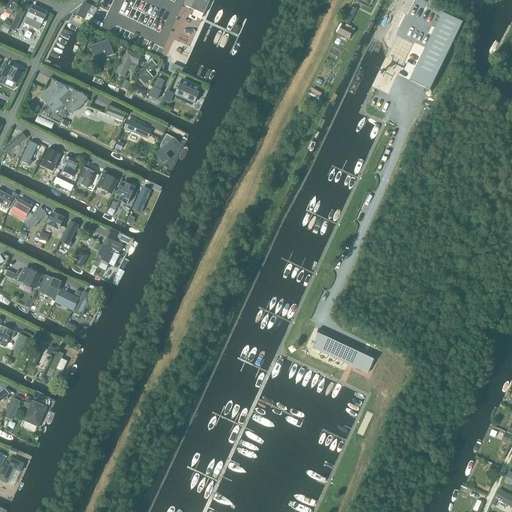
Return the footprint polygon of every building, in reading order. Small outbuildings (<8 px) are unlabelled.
[(0,16),(2,20),(10,15),(7,10),(22,0),(10,0),(0,6),(0,16)] [(187,0),(184,6),(190,8),(193,10),(194,8),(204,13),(209,0),(187,0)] [(84,19),(90,9),(91,6),(83,2),(79,10),(77,16),(84,19)] [(28,18),(25,24),(38,30),(41,24),(42,24),(47,13),(33,6),(27,18),(28,18)] [(350,25),(358,10),(351,7),(344,21),(350,25)] [(443,14),(415,70),(435,79),(462,24),(443,14)] [(15,32),(20,21),(15,19),(10,30),(15,32)] [(349,40),(354,30),(343,24),(338,34),(349,40)] [(90,40),(94,33),(89,30),(86,38),(90,40)] [(97,62),(115,55),(110,41),(92,47),(97,62)] [(123,49),(125,44),(117,41),(115,46),(123,49)] [(139,66),(143,57),(127,50),(116,74),(126,79),(133,63),(139,66)] [(146,86),(154,78),(150,74),(158,66),(153,61),(137,76),(146,86)] [(8,65),(0,81),(0,84),(14,91),(23,73),(8,65)] [(165,82),(158,78),(149,97),(157,100),(161,92),(160,91),(165,82)] [(200,89),(182,81),(176,94),(194,103),(200,89)] [(52,98),(46,104),(46,105),(47,105),(50,109),(54,113),(64,105),(66,108),(72,95),(65,87),(61,91),(55,84),(47,92),(52,98)] [(82,94),(75,91),(68,108),(69,109),(68,109),(68,111),(71,114),(72,114),(73,113),(74,114),(79,109),(80,110),(86,104),(85,103),(89,100),(83,94),(82,94)] [(169,104),(174,94),(167,91),(162,101),(169,104)] [(108,109),(106,115),(125,123),(128,116),(109,107),(108,109)] [(126,142),(134,139),(133,136),(141,134),(142,131),(142,129),(141,126),(140,123),(125,128),(127,134),(124,135),(126,142)] [(7,156),(28,139),(23,133),(2,150),(6,154),(7,156)] [(175,139),(165,134),(159,145),(162,147),(163,149),(156,155),(161,160),(165,164),(170,159),(167,155),(180,144),(176,139),(175,139)] [(30,144),(21,163),(28,167),(37,147),(30,144)] [(49,149),(40,166),(53,173),(59,161),(62,162),(65,157),(62,155),(49,149)] [(79,163),(65,157),(62,162),(67,164),(63,173),(73,178),(79,163)] [(84,168),(76,184),(88,189),(93,176),(95,173),(96,171),(86,166),(85,168),(84,168)] [(103,175),(96,188),(99,189),(105,192),(111,195),(118,181),(112,178),(107,176),(109,173),(103,170),(101,174),(103,175)] [(115,197),(114,199),(125,204),(127,205),(135,188),(130,186),(124,183),(122,182),(115,197)] [(143,188),(133,210),(141,213),(151,192),(143,188)] [(0,192),(0,206),(8,210),(13,199),(0,192)] [(26,218),(32,207),(29,206),(18,199),(17,202),(16,201),(15,200),(10,209),(20,214),(26,218)] [(25,224),(26,225),(32,230),(47,214),(41,209),(34,217),(30,213),(25,224)] [(50,235),(66,221),(61,215),(45,230),(50,235)] [(71,226),(64,240),(84,250),(91,236),(71,226)] [(44,244),(47,235),(42,233),(38,242),(44,244)] [(122,235),(120,240),(129,244),(131,239),(122,235)] [(106,239),(93,266),(97,268),(97,267),(101,261),(108,264),(114,267),(120,254),(119,253),(121,252),(123,248),(122,246),(123,246),(122,245),(118,243),(109,239),(109,240),(106,239)] [(90,272),(89,273),(93,276),(97,268),(93,266),(90,272)] [(36,290),(39,284),(40,282),(42,277),(24,268),(18,281),(22,283),(27,286),(36,290)] [(12,280),(14,276),(15,274),(8,271),(7,271),(7,272),(4,276),(10,279),(12,280)] [(47,277),(39,294),(56,302),(60,291),(63,285),(58,282),(47,277)] [(64,291),(57,304),(74,313),(81,299),(64,290),(64,291)] [(74,313),(73,315),(83,319),(87,311),(90,305),(94,307),(98,299),(85,293),(81,299),(74,313)] [(74,331),(74,330),(76,327),(68,323),(66,326),(65,327),(74,331)] [(0,348),(5,350),(10,339),(13,340),(16,335),(12,333),(11,335),(0,330),(0,348)] [(375,356),(322,331),(314,349),(348,364),(349,362),(354,365),(353,367),(367,373),(375,356)] [(21,353),(28,337),(22,334),(15,350),(21,353)] [(81,346),(80,346),(73,342),(70,349),(77,352),(78,352),(81,346)] [(37,365),(45,346),(37,343),(29,362),(37,365)] [(52,357),(56,349),(50,346),(46,354),(52,357)] [(59,353),(48,377),(53,379),(53,378),(59,381),(63,373),(57,370),(62,360),(64,355),(59,353)] [(46,386),(47,384),(49,380),(43,377),(41,381),(40,383),(46,386)] [(13,391),(6,388),(0,392),(0,401),(4,399),(5,401),(9,397),(8,395),(13,391)] [(44,403),(47,397),(41,394),(36,392),(33,398),(44,403)] [(13,420),(22,400),(14,397),(5,416),(13,420)] [(27,399),(24,406),(29,408),(32,401),(27,399)] [(29,408),(23,421),(38,428),(47,408),(33,402),(29,408)] [(501,441),(510,445),(511,439),(511,435),(505,433),(501,441)] [(22,471),(26,463),(9,456),(0,477),(0,479),(7,483),(14,468),(22,471)] [(494,476),(498,468),(491,465),(487,473),(494,476)] [(511,473),(509,472),(503,484),(506,485),(507,484),(511,486),(511,473)] [(492,504),(491,504),(494,506),(497,500),(508,506),(510,507),(511,504),(511,497),(499,491),(496,496),(492,504)]
